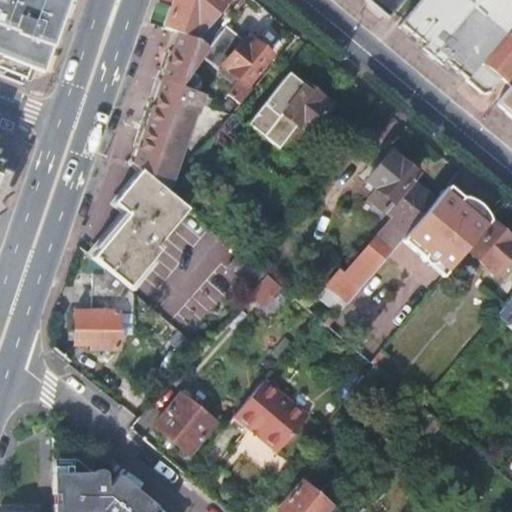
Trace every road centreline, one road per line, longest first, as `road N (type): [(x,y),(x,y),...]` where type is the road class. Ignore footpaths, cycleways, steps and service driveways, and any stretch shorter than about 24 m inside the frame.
road 1 (tertiary): [(303,0),(511,174)]
road 2 (secondary): [(13,359),(87,127)]
road 3 (residential): [(13,359),(200,511)]
road 4 (secondary): [(61,126),(0,301)]
road 5 (secondary): [(87,127),(134,0)]
road 6 (secondary): [(104,0),(61,126)]
